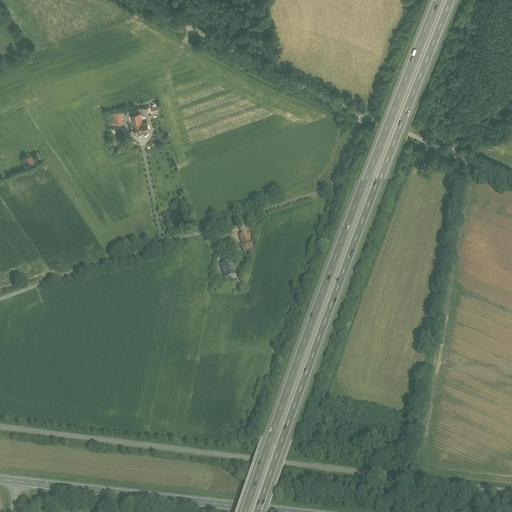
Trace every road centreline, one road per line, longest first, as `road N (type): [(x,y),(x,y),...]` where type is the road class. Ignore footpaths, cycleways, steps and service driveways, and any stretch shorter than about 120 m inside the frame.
road 1 (motorway): [(258,511),(451,0)]
road 2 (motorway): [(436,0),(246,511)]
road 3 (unclassified): [(362,116),(340,168),(317,188),(0,298)]
road 4 (secondary): [(15,481),(285,511)]
road 5 (unclassified): [(362,116),(274,79),(139,0)]
road 6 (unclassified): [(511,181),(362,116)]
